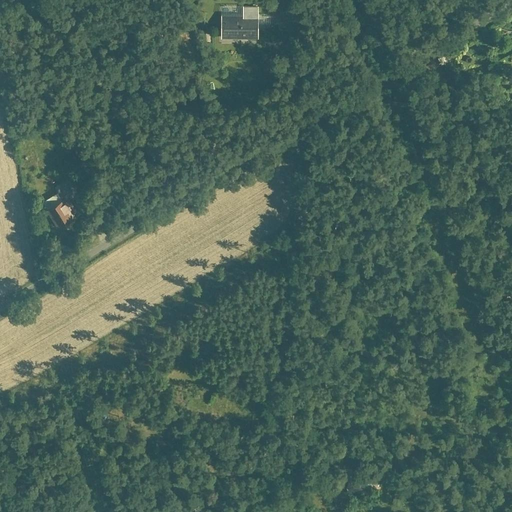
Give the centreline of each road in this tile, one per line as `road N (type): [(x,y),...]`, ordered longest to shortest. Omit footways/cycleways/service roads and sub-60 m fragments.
road 1 (unclassified): [(264,511),(300,127)]
road 2 (unclassified): [(0,308),(300,127)]
road 3 (unclassified): [(300,127),(511,3)]
road 4 (track): [(511,219),(469,276),(463,310),(511,422)]
